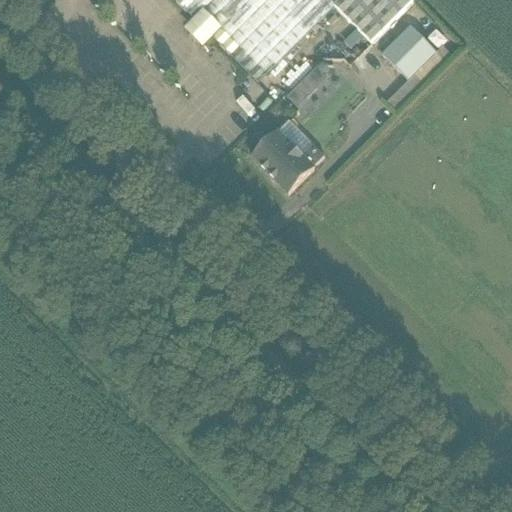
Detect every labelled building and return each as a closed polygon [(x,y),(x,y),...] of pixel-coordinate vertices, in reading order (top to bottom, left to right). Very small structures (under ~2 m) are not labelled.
[(413,4),(408,0),(171,0),(195,24),(190,30),(205,45),(211,40),(230,59),(238,50),(266,78),(334,10),(370,47),(413,4)] [(461,53),(436,28),(429,35),(453,60),(461,53)] [(436,56),(410,30),(382,58),(408,84),(436,56)] [(285,101),(297,112),(329,80),(318,69),(309,78),(308,77),(285,101)] [(252,161),(288,197),(315,171),(315,170),(324,160),(312,148),(303,158),(279,134),(252,161)]
